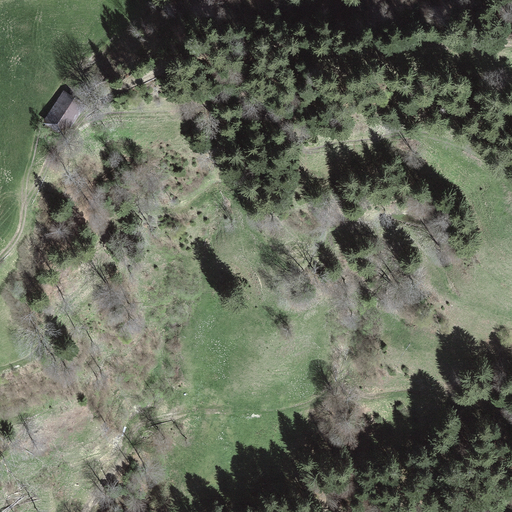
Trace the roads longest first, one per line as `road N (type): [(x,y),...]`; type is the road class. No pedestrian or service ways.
road 1 (track): [(511,192),(416,133),(304,151),(242,102),(107,116),(79,125),(51,158),(20,232),(0,257)]
road 2 (track): [(511,44),(325,60),(284,51),(205,52),(111,94),(79,125)]
road 3 (track): [(77,511),(134,425),(209,411)]
